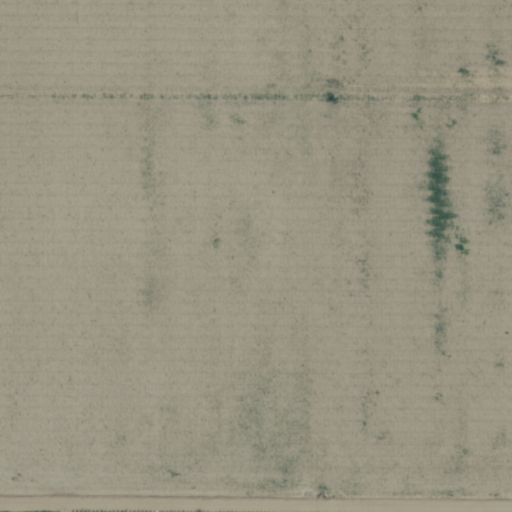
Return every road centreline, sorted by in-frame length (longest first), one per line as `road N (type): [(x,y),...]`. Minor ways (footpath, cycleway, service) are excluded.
road 1 (track): [(0,498),(511,503)]
road 2 (track): [(0,88),(511,91)]
